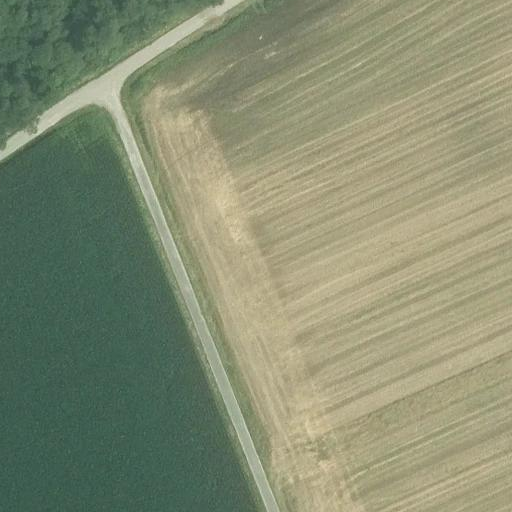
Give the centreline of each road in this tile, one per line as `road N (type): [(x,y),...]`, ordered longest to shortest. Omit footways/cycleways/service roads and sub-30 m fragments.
road 1 (unclassified): [(108,87),(275,511)]
road 2 (track): [(241,0),(0,158)]
